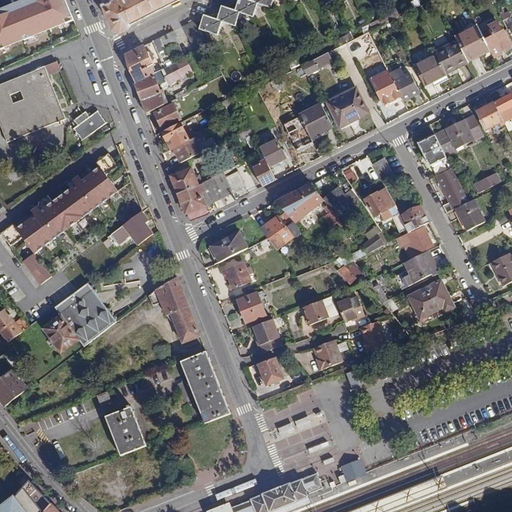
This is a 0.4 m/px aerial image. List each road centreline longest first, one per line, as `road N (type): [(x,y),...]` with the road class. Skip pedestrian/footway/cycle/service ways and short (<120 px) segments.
road 1 (residential): [(164,511),(259,475),(260,457),(177,243)]
road 2 (residential): [(397,129),(177,243)]
road 3 (residential): [(397,129),(481,310)]
road 4 (residential): [(130,124),(0,214)]
road 5 (residential): [(177,243),(130,124)]
road 6 (residential): [(511,71),(397,129)]
